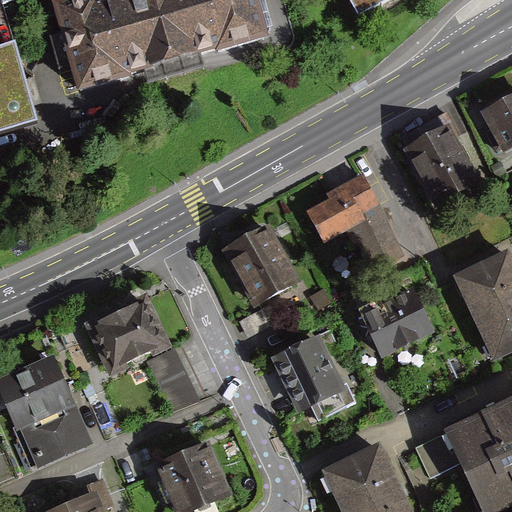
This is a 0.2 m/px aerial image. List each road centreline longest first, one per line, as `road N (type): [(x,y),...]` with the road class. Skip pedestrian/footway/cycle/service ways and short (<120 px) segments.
road 1 (secondary): [(159,225),(511,24)]
road 2 (residential): [(159,225),(284,492),(285,511)]
road 3 (secondary): [(0,303),(159,225)]
